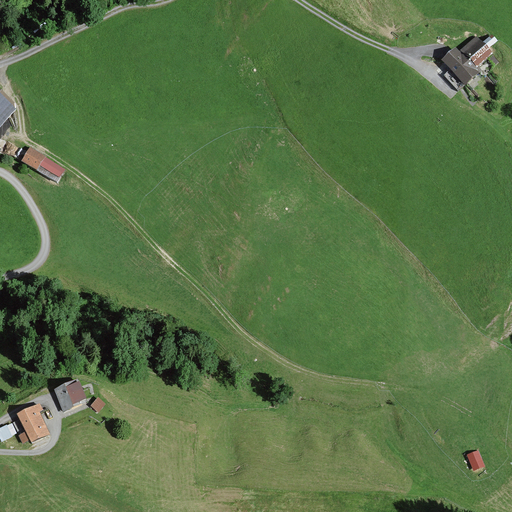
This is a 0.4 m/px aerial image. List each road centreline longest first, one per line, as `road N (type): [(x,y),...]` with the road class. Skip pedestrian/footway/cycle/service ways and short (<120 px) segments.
road 1 (track): [(0,141),(9,137),(45,152),(104,194),(235,329),(278,362),(423,396),(463,417)]
road 2 (track): [(0,66),(126,6),(167,0)]
road 3 (track): [(0,278),(39,262),(45,238),(27,197),(0,172)]
road 4 (track): [(0,454),(36,453),(58,434),(55,410),(44,401),(8,416)]
road 5 (track): [(295,0),(402,58)]
